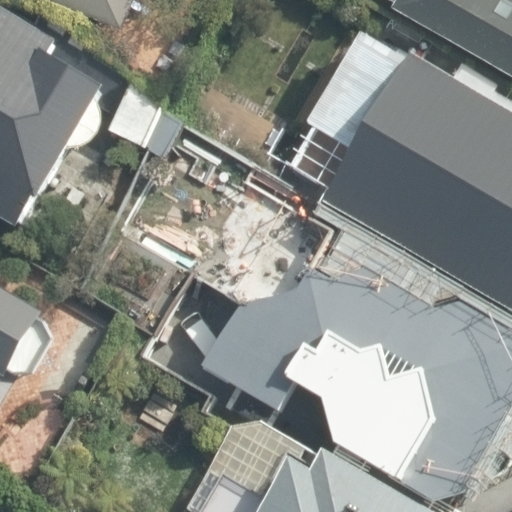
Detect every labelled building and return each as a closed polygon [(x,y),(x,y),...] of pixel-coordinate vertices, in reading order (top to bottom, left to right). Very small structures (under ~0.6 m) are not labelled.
[(50,0),(128,32),(137,0),(50,0)] [(511,0),(390,0),(511,63),(511,0)] [(115,74),(0,11),(0,210),(20,224),(115,74)] [(511,114),(382,51),(296,188),(511,312),(511,114)] [(271,173),(210,141),(192,176),(254,208),(271,173)] [(474,511),(511,444),(511,339),(297,216),(200,366),(467,511),(474,511)] [(0,404),(48,321),(0,290),(0,404)] [(429,511),(257,419),(190,511),(429,511)]
